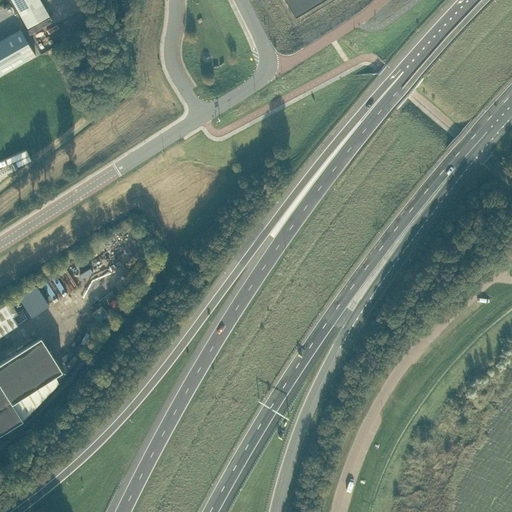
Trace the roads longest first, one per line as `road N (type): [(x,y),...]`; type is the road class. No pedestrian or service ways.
road 1 (motorway): [(408,77),(266,232),(130,409),(16,511)]
road 2 (motorway): [(408,77),(281,236),(123,511)]
road 3 (motorway): [(211,511),(310,347),(481,126)]
road 4 (motorway): [(273,511),(305,407),(330,357),(481,126)]
road 5 (unclassified): [(335,511),(359,439),(396,374),(451,310),(511,263)]
road 6 (tertiary): [(0,245),(202,116)]
road 7 (unclassified): [(269,65),(282,65),(383,0)]
road 8 (tertiary): [(202,116),(171,64),(176,0)]
